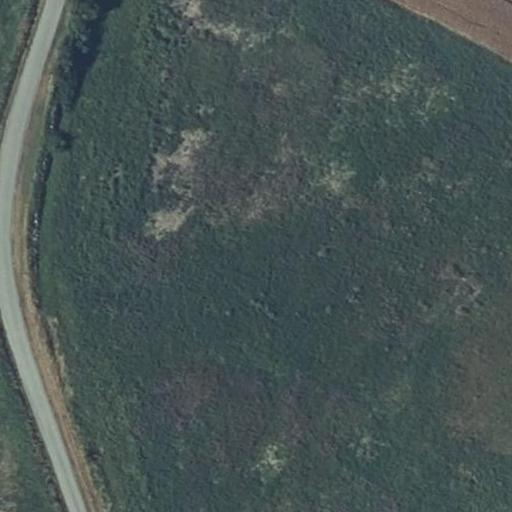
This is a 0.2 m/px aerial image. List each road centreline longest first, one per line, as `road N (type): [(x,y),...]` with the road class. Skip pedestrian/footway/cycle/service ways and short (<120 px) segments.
road 1 (unclassified): [(78,511),(13,327),(0,251)]
road 2 (unclassified): [(0,189),(2,155),(50,0)]
